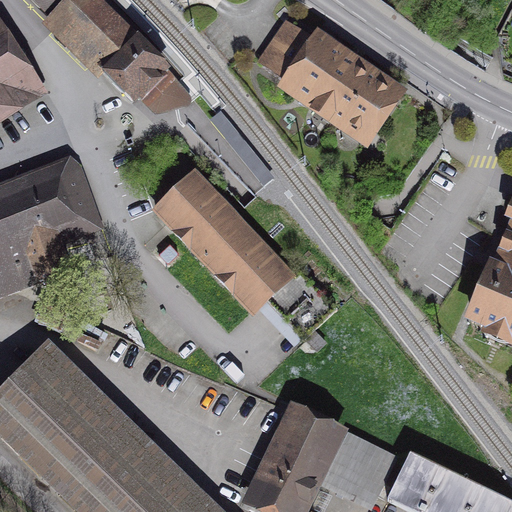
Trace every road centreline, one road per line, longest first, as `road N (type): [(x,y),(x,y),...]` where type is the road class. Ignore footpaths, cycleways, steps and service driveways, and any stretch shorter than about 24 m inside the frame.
road 1 (unknown): [(0,309),(54,321),(246,455)]
road 2 (secondary): [(328,0),(450,87),(511,115)]
road 3 (residential): [(4,0),(115,136)]
